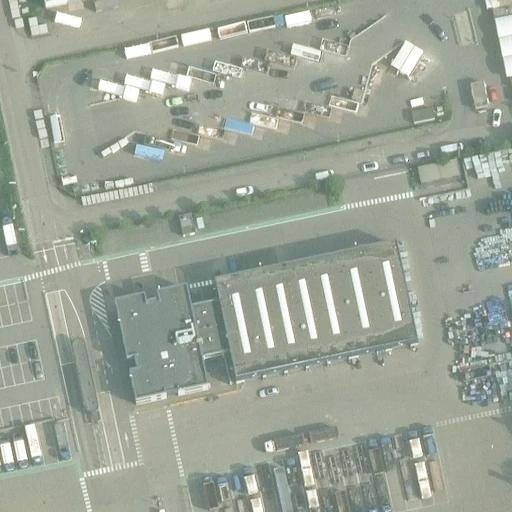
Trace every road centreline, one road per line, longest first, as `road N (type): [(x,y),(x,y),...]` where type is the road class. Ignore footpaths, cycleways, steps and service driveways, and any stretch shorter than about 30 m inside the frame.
road 1 (unclassified): [(511,128),(48,232),(8,60)]
road 2 (unknown): [(405,202),(435,347),(432,369),(125,437)]
road 3 (unknown): [(74,268),(405,202)]
road 4 (unclassified): [(8,60),(288,0)]
road 5 (unknown): [(473,0),(498,84),(500,105),(488,133)]
